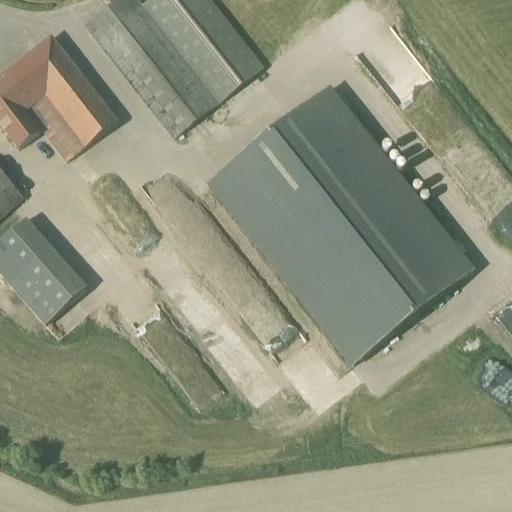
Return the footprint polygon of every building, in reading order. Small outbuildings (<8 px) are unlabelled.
[(150,0),(140,8),(133,0),(121,0),(85,29),(174,142),(264,72),(207,0),(150,0)] [(51,41),(0,80),(0,128),(19,152),(43,134),(67,165),(118,126),(51,41)] [(328,92),(208,187),(353,369),(472,275),(328,92)] [(0,222),(24,201),(0,174),(0,222)] [(86,291),(25,221),(0,243),(0,276),(44,327),(86,291)]
